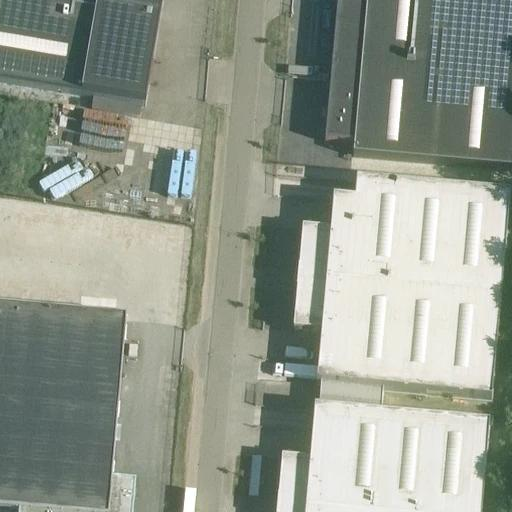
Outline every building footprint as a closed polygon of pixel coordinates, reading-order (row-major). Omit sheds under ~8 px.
[(0,0),(0,84),(145,109),(162,0),(0,0)] [(511,0),(337,0),(325,144),(354,147),(353,159),(511,172),(511,0)] [(504,196),(507,173),(363,160),(361,183),(504,196)] [(321,336),(316,388),(320,388),(318,412),(380,418),(382,393),(492,403),(510,197),(356,184),(354,205),(333,203),(330,234),(302,232),(293,333),(321,336)] [(0,511),(133,511),(136,484),(112,481),(126,322),(0,310),(0,511)] [(481,511),(490,428),(380,418),(318,412),(314,411),(309,463),(282,461),(277,511),(481,511)]
